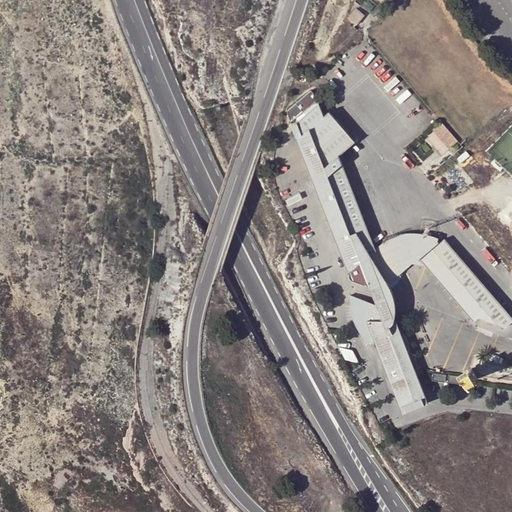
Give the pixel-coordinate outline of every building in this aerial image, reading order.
[(297,104),(304,112),(319,99),(312,91),(297,104)] [(377,252),(375,246),(341,156),(356,142),(330,113),(325,116),(320,104),(299,122),(303,135),(298,140),(352,278),(370,285),(393,293),(389,282),(386,275),(377,252)] [(376,245),(375,246),(377,252),(381,251),(380,248),(388,242),(400,273),(414,261),(423,262),(421,260),(443,240),(438,238),(433,236),(428,235),(422,234),(417,234),(412,233),(406,234),(401,235),(396,236),(390,238),(385,240),(381,242),(376,245)] [(511,316),(445,238),(443,240),(421,260),(423,262),(474,321),(479,316),(505,326),(511,319),(511,316)] [(377,252),(386,275),(390,274),(392,279),(400,273),(388,242),(380,248),(381,251),(377,252)] [(393,293),(370,285),(373,294),(378,305),(387,310),(391,320),(394,314),(395,306),(395,302),(395,299),(393,293)] [(395,331),(391,320),(387,310),(378,305),(351,295),(350,304),(355,319),(361,332),(370,342),(375,341),(404,412),(427,403),(415,369),(409,371),(403,357),(409,355),(407,340),(400,330),(395,331)] [(477,378),(472,369),(462,375),(468,384),(477,378)] [(483,385),(491,381),(486,371),(478,375),(483,385)]
